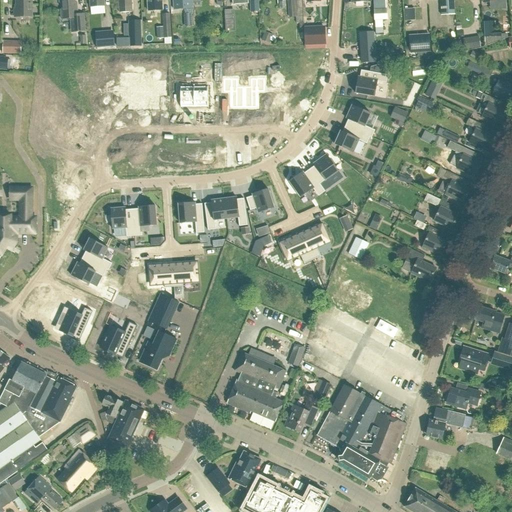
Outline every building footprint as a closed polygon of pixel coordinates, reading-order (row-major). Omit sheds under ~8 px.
[(15,18),(33,17),(32,0),(16,0),(16,9),(14,9),(15,18)] [(84,13),(78,14),(77,3),(75,4),(74,0),(59,0),(59,3),(62,3),(62,11),(61,11),(61,20),(71,19),(72,33),(85,32),(84,13)] [(133,4),(132,0),(119,0),(120,5),(120,14),(133,13),(133,4)] [(147,0),(148,12),(163,12),(161,0),(147,0)] [(173,0),(174,7),(174,10),(185,9),(186,9),(186,14),(185,15),(186,26),(192,26),(191,17),(191,14),(192,14),(193,14),(192,8),(193,8),(192,0),(173,0)] [(257,0),(250,0),(251,14),(258,13),(257,0)] [(295,0),(288,1),(290,18),(297,18),(295,0)] [(440,0),(442,16),(456,15),(454,0),(440,0)] [(360,20),(372,19),(371,2),(359,3),(360,20)] [(375,21),(388,21),(388,10),(374,10),(375,21)] [(405,23),(414,23),(415,10),(405,10),(405,23)] [(172,39),(170,14),(163,15),(164,39),(172,39)] [(142,21),(129,21),(130,39),(130,48),(143,47),(142,21)] [(305,46),(327,46),(326,28),(305,28),(305,46)] [(97,49),(116,48),(114,31),(96,33),(97,49)] [(271,44),(274,35),(265,32),(262,41),(271,44)] [(375,62),(373,32),(359,33),(361,63),(375,62)] [(409,36),(410,54),(431,52),(430,34),(409,36)] [(464,40),(466,50),(473,49),(472,39),(464,40)] [(22,55),(22,42),(4,42),(3,54),(22,55)] [(470,56),(480,61),(483,55),(473,50),(470,56)] [(412,68),(424,66),(423,59),(411,61),(412,68)] [(0,73),(9,73),(9,63),(0,63),(0,73)] [(441,63),(438,70),(445,73),(448,66),(441,63)] [(82,109),(93,120),(100,113),(100,103),(113,102),(112,72),(101,73),(95,67),(85,77),(95,87),(94,98),(91,98),(82,109)] [(357,81),(355,93),(375,97),(377,82),(386,83),(388,75),(361,71),(360,77),(359,77),(358,77),(358,78),(357,81)] [(122,76),(123,94),(131,94),(131,108),(144,108),(144,83),(135,83),(134,76),(122,76)] [(434,76),(425,96),(434,100),(444,81),(434,76)] [(144,83),(144,108),(158,108),(158,94),(165,94),(165,78),(154,78),(154,83),(144,83)] [(224,80),(224,92),(231,92),(231,108),(244,108),(244,88),(237,88),(237,79),(224,80)] [(244,88),(244,108),(257,108),(257,92),(264,92),(264,79),(251,79),(251,88),(244,88)] [(273,80),(273,100),(281,100),(281,109),(288,109),(288,107),(296,107),(296,103),(295,94),(303,93),(303,79),(295,80),(295,84),(282,84),(282,80),(273,80)] [(494,92),(492,96),(498,99),(504,102),(507,103),(508,102),(511,103),(511,85),(509,84),(506,83),(500,80),(499,83),(497,87),(494,92)] [(180,87),(180,108),(194,108),(194,87),(180,87)] [(194,87),(194,108),(208,108),(208,87),(194,87)] [(491,120),(502,125),(507,113),(501,110),(500,108),(502,103),(483,94),(480,100),(488,104),(482,118),(490,122),(491,120)] [(80,119),(63,102),(49,116),(55,122),(50,127),(61,138),(65,134),(73,143),(83,134),(74,125),(80,119)] [(348,120),(346,126),(370,137),(372,138),(375,131),(365,126),(371,114),(352,106),(348,115),(347,118),(346,119),(347,120),(348,120)] [(401,111),(397,120),(404,123),(408,114),(401,111)] [(489,151),(495,139),(488,135),(487,133),(489,129),(476,122),(470,119),(467,125),(475,130),(469,143),(467,142),(465,146),(475,151),(476,151),(481,153),(484,148),(489,151)] [(339,135),(335,145),(353,153),(359,140),(367,144),(370,137),(346,126),(343,132),(342,132),(341,131),(341,132),(339,135)] [(441,129),(438,135),(443,137),(446,131),(441,129)] [(457,144),(460,138),(446,131),(443,138),(457,144)] [(449,144),(447,148),(456,152),(450,164),(457,167),(456,169),(465,173),(466,171),(476,176),(482,164),(475,161),(475,159),(477,154),(450,142),(449,144)] [(45,151),(43,160),(58,163),(56,175),(75,179),(77,169),(78,164),(74,163),(74,160),(75,159),(75,158),(75,156),(60,153),(45,151)] [(315,166),(309,170),(324,190),(329,187),(325,181),(338,171),(327,155),(317,162),(314,164),(313,164),(314,165),(315,166)] [(81,172),(88,175),(92,164),(85,161),(81,172)] [(440,169),(436,176),(451,183),(445,195),(451,198),(457,201),(458,199),(465,202),(471,190),(457,184),(460,178),(446,172),(440,169)] [(299,175),(289,182),(301,198),(313,189),(318,196),(325,192),(324,190),(309,170),(304,174),(303,173),(303,172),(302,173),(299,175)] [(405,177),(403,182),(409,184),(412,178),(406,175),(405,177)] [(75,180),(74,194),(81,195),(82,180),(75,180)] [(32,217),(33,189),(21,189),(11,189),(11,190),(11,200),(21,200),(20,216),(20,218),(16,218),(13,218),(12,218),(12,217),(12,216),(0,215),(0,258),(9,244),(14,247),(17,242),(17,234),(35,234),(36,234),(36,218),(32,218),(32,217)] [(250,197),(246,199),(250,211),(255,210),(256,209),(258,214),(273,209),(274,209),(272,204),(268,192),(267,190),(266,190),(252,195),(252,197),(250,197)] [(427,194),(425,200),(437,206),(440,208),(434,221),(453,230),(455,226),(457,227),(459,222),(457,221),(459,217),(452,214),(452,212),(454,207),(440,200),(427,194)] [(232,198),(224,199),(226,219),(238,218),(239,226),(247,225),(244,199),(237,200),(237,199),(237,198),(236,198),(232,198)] [(212,203),(205,204),(208,231),(216,230),(215,221),(226,219),(224,199),(216,200),(212,201),(211,201),(211,202),(212,203)] [(194,203),(179,204),(180,224),(195,223),(196,234),(205,233),(202,204),(199,204),(199,203),(199,202),(198,202),(194,203)] [(139,209),(132,210),(135,236),(142,236),(142,227),(157,226),(155,206),(143,207),(140,207),(139,207),(139,208),(139,209)] [(121,209),(111,209),(112,229),(126,228),(127,237),(135,236),(132,210),(126,210),(126,209),(126,208),(125,208),(121,209)] [(416,212),(413,219),(423,223),(426,217),(416,212)] [(372,220),(369,227),(375,231),(379,223),(372,220)] [(424,231),(427,226),(418,221),(415,227),(424,231)] [(301,233),(301,234),(313,260),(321,257),(317,248),(330,242),(322,224),(312,228),(301,233)] [(442,255),(448,243),(441,240),(441,238),(443,233),(429,226),(426,233),(429,234),(422,247),(431,251),(432,250),(442,255)] [(289,239),(280,243),(288,261),(300,255),(304,264),(313,260),(301,234),(300,234),(289,239)] [(269,235),(259,239),(263,247),(272,243),(269,235)] [(362,261),(369,244),(356,238),(349,255),(362,261)] [(86,252),(83,258),(107,270),(108,271),(112,264),(102,259),(108,248),(90,239),(86,247),(85,250),(84,251),(85,251),(86,252)] [(225,240),(213,241),(213,248),(223,247),(225,240)] [(431,281),(437,269),(422,262),(425,256),(411,250),(406,262),(415,266),(411,274),(417,277),(418,275),(431,281)] [(511,252),(511,255),(511,260),(510,260),(509,262),(494,256),(490,269),(506,275),(508,268),(511,269),(511,252)] [(76,267),(71,276),(89,285),(95,273),(103,277),(107,270),(83,258),(80,264),(79,263),(78,263),(76,267)] [(173,264),(172,264),(174,288),(183,287),(183,283),(198,282),(197,262),(185,263),(173,264)] [(155,266),(148,266),(149,270),(149,279),(150,286),(163,285),(163,289),(173,288),(172,284),(171,268),(171,265),(162,265),(155,266)] [(401,274),(410,276),(412,267),(403,265),(401,274)] [(161,294),(148,321),(155,324),(166,329),(170,320),(178,302),(179,302),(161,294)] [(498,333),(504,316),(495,313),(495,312),(478,306),(474,320),(483,323),(481,328),(498,333)] [(63,313),(58,325),(61,326),(59,331),(69,335),(73,337),(74,336),(74,335),(81,338),(93,312),(85,308),(82,316),(68,310),(66,314),(63,313)] [(110,326),(101,348),(113,354),(115,355),(116,355),(118,350),(125,353),(137,326),(129,322),(125,333),(110,326)] [(511,357),(511,325),(510,326),(502,354),(511,357)] [(147,354),(143,364),(147,366),(157,370),(162,360),(170,356),(177,340),(159,332),(155,341),(159,343),(158,346),(148,342),(144,352),(147,354)] [(278,348),(277,334),(261,335),(262,349),(278,348)] [(288,364),(298,368),(305,349),(295,345),(288,364)] [(484,371),(489,357),(463,348),(458,363),(460,363),(458,368),(475,374),(477,369),(484,371)] [(0,373),(10,360),(0,352),(0,373)] [(279,390),(286,376),(287,372),(242,353),(235,372),(241,375),(239,381),(238,380),(227,404),(251,414),(252,412),(276,422),(284,403),(272,398),(276,389),(279,390)] [(511,357),(495,353),(492,364),(511,370),(511,357)] [(56,382),(46,377),(47,376),(22,362),(13,379),(11,378),(0,399),(0,403),(7,407),(0,412),(0,484),(48,451),(43,443),(36,448),(34,445),(41,441),(39,438),(61,422),(41,413),(56,382)] [(41,413),(61,422),(72,399),(70,398),(76,387),(60,379),(58,383),(56,382),(41,413)] [(312,396),(316,398),(326,402),(333,386),(319,380),(312,396)] [(498,388),(499,381),(492,380),(490,386),(498,388)] [(361,395),(344,386),(317,436),(330,444),(331,445),(335,448),(336,447),(340,449),(341,452),(338,457),(339,461),(369,479),(370,478),(377,481),(381,480),(391,465),(406,424),(400,422),(403,417),(364,396),(366,394),(362,392),(361,395)] [(284,387),(279,398),(285,400),(290,390),(284,387)] [(451,389),(447,402),(455,404),(454,406),(466,409),(468,403),(475,405),(477,406),(480,393),(468,389),(467,393),(451,389)] [(114,399),(107,396),(102,405),(109,408),(108,412),(106,415),(107,415),(106,417),(107,420),(108,422),(112,424),(115,419),(116,419),(123,403),(114,399)] [(129,446),(132,440),(130,439),(143,411),(127,404),(114,432),(111,440),(114,449),(114,450),(124,457),(129,446)] [(313,423),(318,409),(307,404),(305,410),(294,406),(285,426),(301,432),(306,420),(313,423)] [(465,415),(446,411),(443,413),(443,414),(435,412),(433,420),(432,420),(432,421),(430,420),(429,422),(427,424),(426,426),(427,429),(426,437),(442,440),(445,424),(462,428),(465,415)] [(83,445),(98,435),(89,423),(68,438),(75,447),(81,443),(83,445)] [(511,460),(511,441),(504,438),(497,454),(511,460)] [(87,480),(98,468),(80,451),(65,468),(66,470),(57,480),(72,492),(84,478),(87,480)] [(253,477),(261,460),(244,452),(239,461),(238,460),(229,479),(249,489),(255,478),(253,477)] [(38,463),(42,470),(52,463),(47,457),(38,463)] [(207,477),(215,487),(215,488),(217,490),(217,491),(218,492),(221,490),(226,486),(228,484),(217,469),(215,471),(210,475),(209,475),(208,476),(207,477)] [(15,491),(26,484),(19,474),(9,481),(15,491)] [(63,501),(50,489),(52,487),(40,476),(25,493),(37,504),(42,498),(55,510),(63,501)] [(260,480),(245,508),(246,509),(247,506),(259,511),(318,511),(325,500),(326,499),(319,495),(311,491),(304,503),(302,502),(302,501),(294,497),(293,498),(289,496),(274,489),(275,487),(267,483),(260,480)] [(0,497),(2,496),(8,505),(18,499),(9,484),(0,490),(0,497)] [(412,511),(455,511),(416,488),(404,507),(412,511)] [(150,511),(184,511),(188,509),(179,497),(169,504),(166,500),(150,511)]
